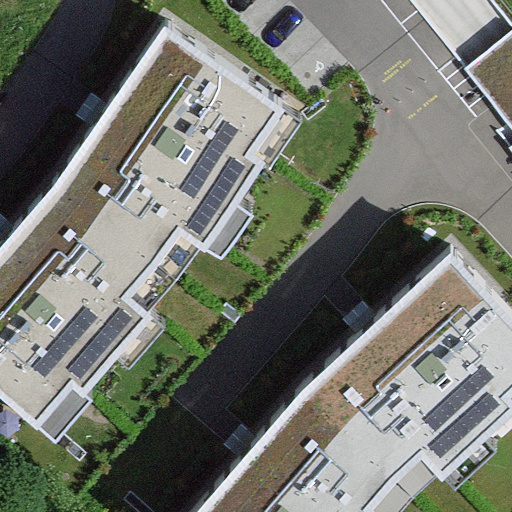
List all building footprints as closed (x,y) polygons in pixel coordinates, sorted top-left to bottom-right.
[(273,86),(158,9),(51,167),(148,237),(169,209),(190,222),(246,147),(236,139),(273,86)] [(511,37),(468,72),(511,127),(511,37)] [(114,277),(148,237),(51,167),(0,224),(0,381),(24,403),(62,358),(73,366),(135,299),(114,277)] [(511,358),(511,313),(442,238),(297,372),(385,459),(413,432),(434,443),(495,389),(486,379),(511,358)] [(356,489),(385,459),(297,372),(175,511),(372,511),(376,508),(356,489)]
